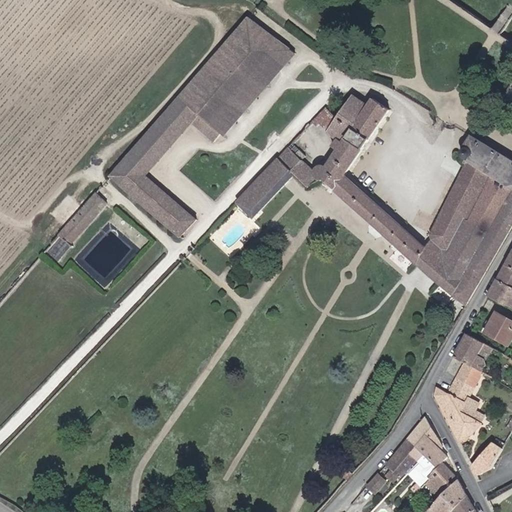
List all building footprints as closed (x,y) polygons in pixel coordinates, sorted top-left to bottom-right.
[(285,43),(252,13),(233,35),(181,93),(203,112),(195,122),(215,140),(224,130),(215,123),(285,43)] [(493,28),(499,33),(509,17),(502,13),(493,28)] [(297,53),(285,43),(215,123),(224,130),(228,133),(297,53)] [(203,112),(181,93),(111,173),(137,196),(153,178),(148,174),(195,122),(203,112)] [(350,94),(334,114),(340,118),(331,130),(330,132),(339,139),(332,146),(336,149),(323,165),(319,163),(315,163),(313,165),(310,167),(310,170),(310,173),(314,179),(308,188),(313,190),(315,188),(320,182),(398,245),(393,251),(406,262),(410,255),(467,302),(499,247),(511,224),(511,155),(479,136),(473,133),(458,159),(509,189),(485,228),(465,215),(479,185),(462,174),(435,229),(436,234),(428,245),(345,177),(388,110),(373,100),(368,105),(350,94)] [(325,125),(334,114),(327,108),(314,121),(318,126),(321,122),(325,125)] [(340,118),(334,114),(325,125),(331,130),(340,118)] [(299,166),(284,154),(238,202),(254,218),(288,180),(291,175),(299,166)] [(314,179),(299,166),(291,175),(288,180),(304,192),(308,188),(314,179)] [(198,217),(153,178),(137,196),(181,236),(198,217)] [(107,199),(97,189),(82,206),(60,231),(71,241),(107,199)] [(511,256),(499,279),(511,286),(511,256)] [(511,286),(499,279),(490,295),(511,307),(511,286)] [(511,337),(511,318),(499,311),(493,323),(490,322),(486,330),(509,343),(511,337)] [(465,362),(479,370),(482,371),(486,365),(485,361),(479,358),(487,344),(467,333),(454,356),(455,356),(465,362)] [(493,347),(487,344),(479,358),(485,361),(493,347)] [(455,378),(469,386),(479,370),(465,362),(455,378)] [(469,386),(455,378),(447,392),(439,387),(437,397),(451,426),(459,442),(471,434),(480,421),(479,420),(469,415),(473,408),(477,401),(465,394),(466,392),(469,386)] [(483,413),(473,408),(469,415),(479,420),(483,413)] [(428,412),(411,434),(424,448),(427,450),(440,435),(428,412)] [(407,467),(416,457),(424,448),(411,434),(394,454),(398,458),(407,467)] [(429,474),(443,459),(450,452),(448,450),(441,444),(443,441),(440,435),(427,450),(419,459),(423,463),(421,466),(421,469),(424,472),(427,472),(429,474)] [(502,443),(493,439),(490,443),(499,448),(502,443)] [(499,448),(490,443),(471,467),(477,478),(489,470),(500,449),(499,448)] [(419,459),(427,450),(424,448),(416,457),(419,459)] [(407,467),(398,458),(394,454),(390,457),(403,470),(407,467)] [(443,459),(429,474),(431,476),(433,478),(428,483),(442,496),(460,476),(443,459)] [(386,476),(380,470),(369,482),(375,488),(386,476)] [(460,476),(442,496),(430,509),(433,511),(451,511),(469,493),(460,476)] [(463,511),(478,511),(469,493),(451,511),(462,511),(463,511)]
